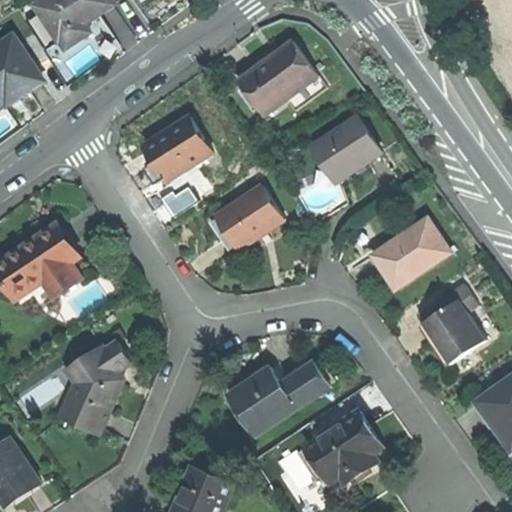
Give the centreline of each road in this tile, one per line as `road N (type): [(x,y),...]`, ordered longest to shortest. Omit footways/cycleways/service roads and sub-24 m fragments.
road 1 (residential): [(446,498),(441,454),(364,335),(346,320),(325,314),(226,332),(196,327)]
road 2 (residential): [(75,128),(196,327)]
road 3 (residential): [(75,128),(249,0)]
road 4 (residential): [(196,327),(125,511)]
road 5 (secondary): [(360,0),(474,128)]
road 6 (secondary): [(474,128),(426,0)]
